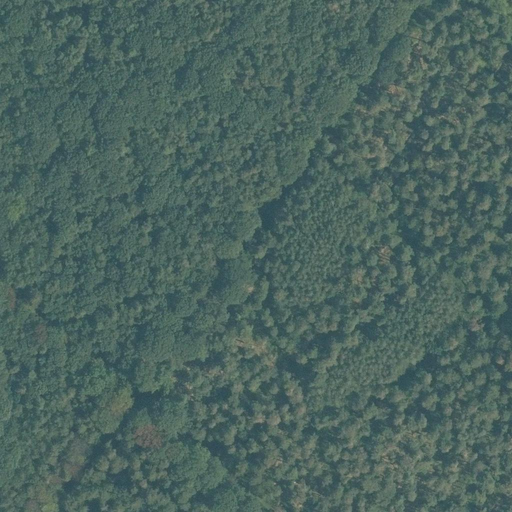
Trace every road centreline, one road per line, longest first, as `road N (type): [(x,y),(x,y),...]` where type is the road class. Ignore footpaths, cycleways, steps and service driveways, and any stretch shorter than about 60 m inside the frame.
road 1 (track): [(409,0),(130,380)]
road 2 (track): [(130,380),(34,511)]
